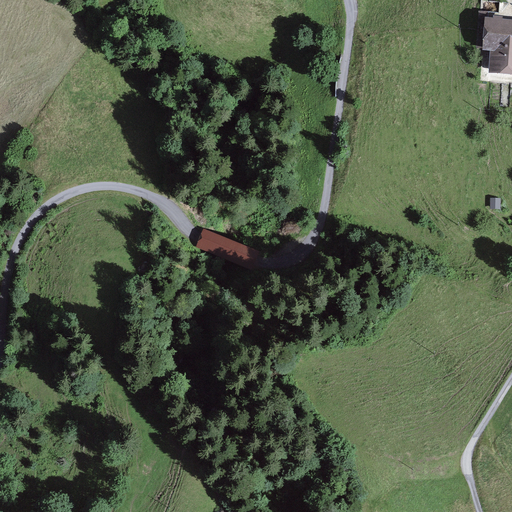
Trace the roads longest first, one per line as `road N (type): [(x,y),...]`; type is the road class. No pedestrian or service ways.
road 1 (unclassified): [(0,349),(6,282),(21,236),(44,208),(75,190),(140,191),(199,237),(265,264),(305,248),(325,200),(348,0)]
road 2 (unclassified): [(480,511),(470,449),(511,377)]
